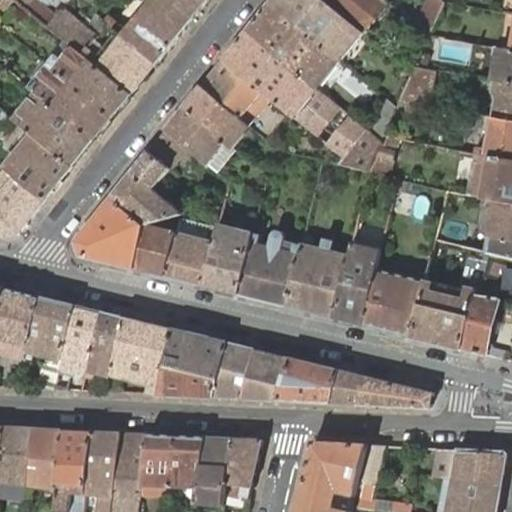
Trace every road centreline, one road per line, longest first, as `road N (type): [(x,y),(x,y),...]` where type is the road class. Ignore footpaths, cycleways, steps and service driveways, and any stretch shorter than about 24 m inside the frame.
road 1 (residential): [(511,386),(27,267)]
road 2 (residential): [(235,0),(27,267)]
road 3 (residential): [(0,405),(292,418)]
road 4 (residential): [(292,418),(511,427)]
